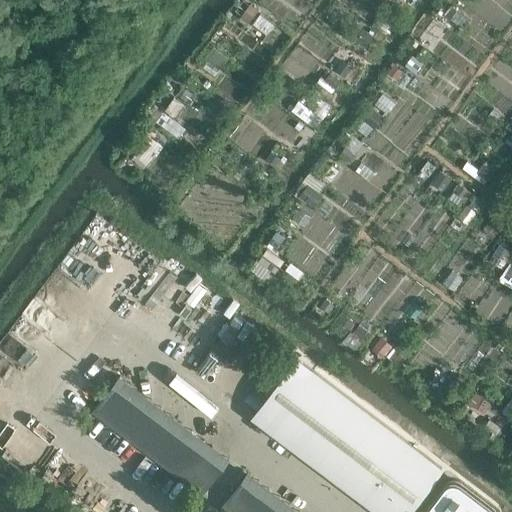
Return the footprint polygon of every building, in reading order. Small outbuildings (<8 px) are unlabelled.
[(267,32),(275,22),(260,11),(253,21),(267,32)] [(255,268),(270,276),(281,256),(266,248),(255,268)] [(297,358),(253,416),(380,511),(497,511),(497,510),(495,506),(459,479),(457,478),(455,478),(453,478),(451,479),(447,481),(423,511),(419,511),(413,506),(420,497),(424,500),(439,480),(435,477),(442,467),(297,358)] [(0,359),(0,377),(8,382),(16,368),(0,359)] [(229,458),(120,375),(93,410),(187,481),(203,493),(229,458)] [(21,422),(7,443),(39,463),(40,461),(48,467),(55,455),(44,448),(43,449),(35,444),(41,435),(21,422)] [(301,511),(248,472),(221,507),(228,511),(301,511)]
